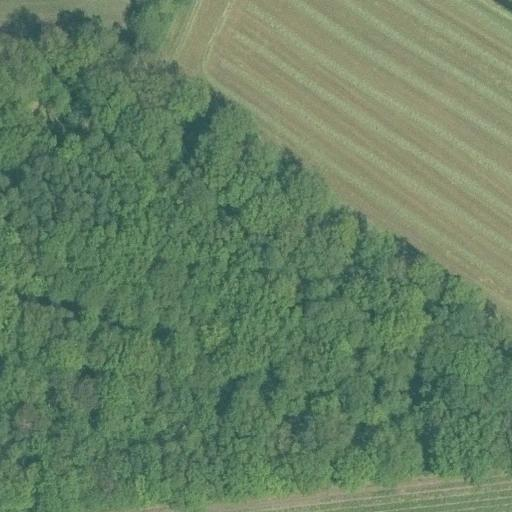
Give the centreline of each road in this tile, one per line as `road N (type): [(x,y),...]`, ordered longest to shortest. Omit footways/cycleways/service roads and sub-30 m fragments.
road 1 (track): [(511,400),(108,97),(0,75)]
road 2 (track): [(178,0),(125,110)]
